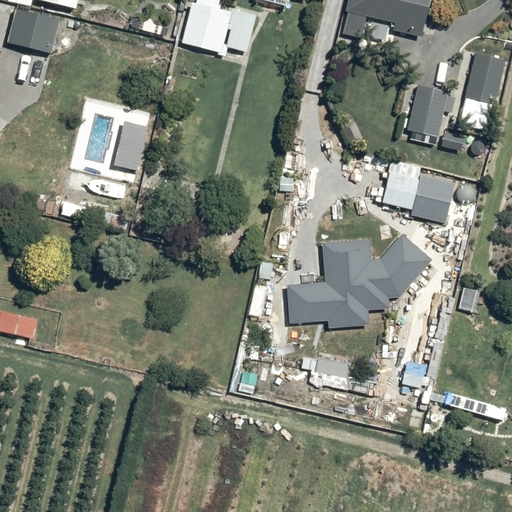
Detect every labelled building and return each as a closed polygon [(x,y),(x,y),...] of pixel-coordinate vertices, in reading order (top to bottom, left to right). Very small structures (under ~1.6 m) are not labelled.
[(74,9),(76,0),(37,0),(37,1),(74,9)] [(347,0),(344,14),(393,25),(391,32),(420,39),(429,0),(347,0)] [(192,4),(182,42),(225,54),(226,48),(245,53),(255,16),(232,10),(231,14),(192,4)] [(58,21),(15,10),(6,42),(50,54),(58,21)] [(504,61),(475,54),(464,98),(493,105),(504,61)] [(448,94),(416,87),(407,132),(438,138),(448,94)] [(148,128),(124,123),(114,166),(137,172),(148,128)] [(411,211),(410,216),(443,225),(453,184),(389,168),(380,203),(411,211)] [(64,199),(60,213),(83,220),(87,205),(64,199)] [(475,209),(455,204),(451,219),(471,224),(475,209)] [(101,208),(96,225),(123,232),(127,215),(101,208)] [(324,284),(287,287),(289,323),(328,321),(328,328),(367,325),(366,311),(388,309),(387,299),(399,298),(431,260),(401,235),(380,259),(371,260),(369,240),(322,243),(324,284)] [(479,285),(461,283),(458,308),(475,310),(479,285)] [(39,317),(0,308),(0,330),(34,337),(39,317)] [(354,359),(319,353),(316,371),(351,376),(354,359)] [(480,432),(452,427),(448,447),(476,452),(480,432)]
